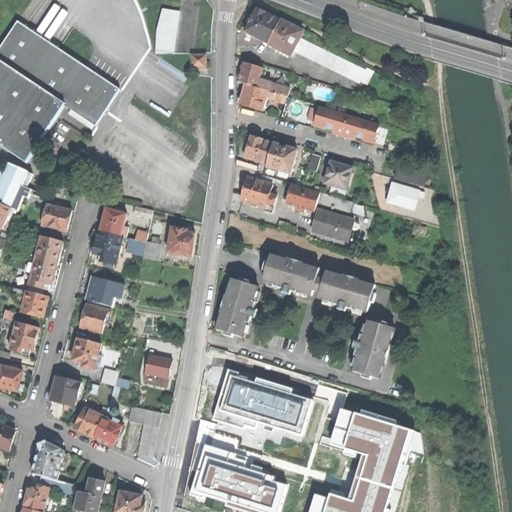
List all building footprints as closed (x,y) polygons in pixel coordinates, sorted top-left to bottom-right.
[(269,45),(282,20),(257,8),(252,16),(250,15),(247,20),(245,24),(248,26),(245,32),(269,45)] [(157,31),(156,53),(173,53),(179,12),(163,9),(157,31)] [(300,38),(304,31),(282,20),(269,45),(291,56),(294,51),(300,38)] [(0,144),(27,163),(65,106),(96,126),(120,89),(18,21),(0,48),(0,144)] [(366,70),(300,38),(294,51),(359,83),(362,79),(368,82),(372,73),(366,70)] [(193,56),(193,68),(207,68),(206,56),(193,56)] [(276,94),(277,94),(279,86),(263,81),(265,74),(262,73),(263,69),(244,63),(241,72),(238,83),(247,85),(267,91),(276,94)] [(244,95),(241,104),(261,110),(265,97),(267,91),(247,85),(244,95)] [(291,89),(279,86),(277,94),(287,97),(288,98),(291,89)] [(274,100),(276,94),(267,91),(265,97),(274,100)] [(274,100),(285,103),(287,97),(277,94),(276,94),(274,100)] [(363,140),(375,143),(380,125),(320,107),(315,125),(326,128),(331,129),(336,131),(336,133),(352,138),(352,136),(358,137),(363,139),(363,140)] [(267,164),(274,143),(262,140),(252,137),(246,158),(259,162),(267,164)] [(274,143),(267,164),(267,167),(281,171),(288,174),(290,174),(297,150),(284,146),(274,143)] [(309,169),(317,172),(321,157),(314,155),(309,169)] [(237,168),(256,174),(258,167),(239,161),(237,168)] [(256,174),(264,176),(267,167),(267,164),(259,162),(258,167),(256,174)] [(332,162),(325,184),(347,190),(353,169),(341,165),(332,162)] [(8,175),(0,171),(0,186),(24,197),(26,192),(28,188),(33,175),(28,172),(29,172),(13,164),(8,175)] [(395,179),(423,188),(427,175),(399,167),(395,179)] [(245,189),(241,201),(266,208),(267,206),(270,195),(273,185),(248,178),(245,189)] [(315,212),(321,193),(292,184),(287,204),(297,207),(296,210),(304,213),(305,209),(315,212)] [(390,193),(387,202),(414,210),(418,197),(419,192),(393,184),(390,193)] [(19,212),(24,197),(0,186),(0,203),(12,209),(15,210),(19,212)] [(356,203),(321,193),(319,202),(353,212),(356,203)] [(270,195),(267,206),(274,208),(277,197),(270,195)] [(7,220),(12,209),(0,203),(0,227),(3,229),(7,220)] [(43,226),(67,232),(70,221),(72,211),(49,204),(43,226)] [(101,231),(122,237),(124,227),(127,215),(123,214),(124,210),(112,207),(111,210),(107,210),(104,219),(101,231)] [(136,208),(135,215),(150,218),(151,212),(136,208)] [(315,229),(325,233),(331,215),(320,212),(315,229)] [(325,235),(349,242),(355,222),(331,214),(331,215),(325,233),(325,235)] [(280,222),(278,230),(288,233),(291,225),(280,222)] [(170,246),(168,253),(192,257),(194,244),(196,234),(188,233),(189,226),(182,225),(181,229),(173,228),(170,246)] [(19,233),(32,236),(33,229),(21,226),(19,233)] [(97,243),(94,254),(103,256),(102,261),(116,265),(122,241),(123,237),(122,237),(101,231),(100,231),(97,243)] [(136,240),(147,243),(147,242),(149,233),(139,231),(136,240)] [(37,258),(59,263),(61,253),(64,243),(42,237),(39,250),(33,249),(31,256),(37,258)] [(144,256),(147,243),(136,240),(127,238),(123,237),(122,241),(125,241),(124,242),(129,243),(127,251),(144,256)] [(161,245),(147,242),(147,243),(144,256),(143,259),(158,261),(161,245)] [(267,272),(264,281),(279,285),(278,288),(297,293),(298,291),(312,296),(314,291),(320,271),(320,269),(305,265),(305,264),(296,261),(288,259),(287,260),(272,255),(269,263),(267,272)] [(44,289),(49,290),(50,285),(53,286),(56,274),(59,263),(37,258),(35,265),(33,274),(30,286),(44,290),(44,289)] [(327,273),(320,271),(314,291),(321,293),(319,298),(334,302),(334,304),(353,310),(353,308),(368,312),(371,303),(374,294),(376,286),(360,281),(361,280),(351,277),(343,275),(343,276),(327,271),(327,273)] [(115,298),(122,300),(122,299),(125,286),(93,278),(90,288),(87,301),(113,307),(115,298)] [(234,335),(243,338),(248,323),(250,324),(257,303),(254,302),(258,287),(249,284),(240,282),(232,279),(227,295),(226,295),(224,303),(220,314),(222,314),(217,330),(225,332),(234,335)] [(44,290),(30,286),(29,292),(42,295),(44,290)] [(22,313),(44,319),(47,309),(50,297),(42,295),(29,292),(28,292),(22,313)] [(85,316),(82,327),(103,333),(108,314),(111,315),(112,312),(87,305),(85,316)] [(6,311),(4,319),(14,322),(15,315),(16,314),(6,311)] [(15,315),(14,322),(18,323),(26,325),(27,318),(15,315)] [(358,357),(354,372),(363,374),(372,377),(380,380),(385,364),(386,364),(391,345),(390,345),(395,329),(387,327),(378,324),(369,321),(364,336),(362,335),(355,356),(358,357)] [(18,323),(11,350),(23,354),(24,348),(31,350),(35,351),(37,341),(40,328),(26,325),(18,323)] [(76,350),(73,361),(84,364),(83,367),(95,371),(97,364),(99,355),(102,344),(79,338),(76,350)] [(0,351),(0,359),(4,360),(8,361),(10,354),(0,351)] [(171,370),(173,361),(150,356),(146,373),(169,379),(171,370)] [(0,377),(0,386),(18,392),(21,381),(23,372),(3,367),(4,360),(0,359),(0,374),(1,375),(0,377)] [(106,376),(118,380),(118,378),(120,372),(107,369),(106,376)] [(238,373),(228,370),(212,420),(243,429),(244,425),(255,428),(257,421),(261,422),(264,423),(262,429),(272,432),(274,426),(300,434),(311,400),(290,394),(291,389),(257,379),(255,384),(236,378),(238,373)] [(106,376),(104,384),(117,387),(118,381),(118,380),(106,376)] [(58,377),(52,401),(64,404),(76,407),(82,383),(58,377)] [(131,381),(118,378),(118,380),(118,381),(128,383),(126,389),(128,390),(131,381)] [(128,383),(118,381),(117,387),(126,389),(128,383)] [(110,408),(105,417),(111,420),(112,418),(113,418),(115,413),(119,397),(113,396),(110,408)] [(202,399),(200,415),(214,416),(215,400),(202,399)] [(129,421),(145,425),(148,410),(132,407),(129,421)] [(86,409),(76,429),(85,433),(95,438),(105,418),(86,409)] [(327,498),(314,494),(308,511),(389,511),(390,511),(384,509),(395,473),(401,474),(414,431),(395,426),(397,420),(361,409),(360,415),(341,409),(339,414),(330,443),(344,448),(342,454),(355,458),(357,452),(362,453),(352,486),(347,499),(329,493),(327,498)] [(138,454),(153,457),(162,413),(148,410),(145,425),(138,454)] [(105,417),(105,418),(95,438),(104,442),(114,447),(117,439),(118,440),(119,439),(121,435),(121,434),(120,434),(123,426),(121,424),(122,422),(113,418),(112,418),(111,420),(105,417)] [(0,424),(0,446),(8,450),(10,451),(16,432),(4,426),(0,424)] [(56,480),(58,480),(65,452),(55,447),(46,442),(40,445),(33,474),(42,476),(56,480)] [(247,457),(204,444),(189,495),(202,499),(204,493),(227,500),(225,505),(247,511),(276,511),(284,485),(271,481),(272,476),(261,473),(263,467),(251,463),(250,468),(247,468),(244,467),(247,457)] [(40,483),(55,487),(56,480),(42,476),(40,483)] [(80,492),(76,510),(84,511),(98,511),(105,482),(99,481),(91,479),(88,494),(80,492)] [(77,486),(58,480),(56,480),(55,487),(54,490),(74,495),(77,486)] [(24,508),(40,511),(44,511),(50,488),(39,486),(39,489),(29,487),(27,497),(24,508)] [(139,511),(142,502),(143,496),(131,494),(121,491),(116,511),(139,511)]
